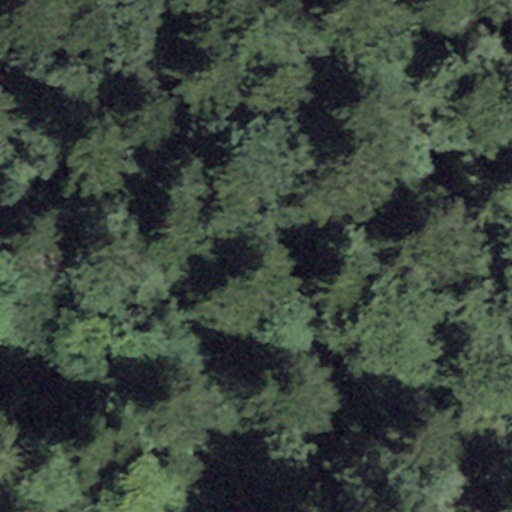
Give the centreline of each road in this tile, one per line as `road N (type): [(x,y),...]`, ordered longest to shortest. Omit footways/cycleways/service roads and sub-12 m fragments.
road 1 (track): [(0,372),(296,218),(511,92)]
road 2 (track): [(0,448),(27,455),(267,379),(333,385),(421,437),(476,511)]
